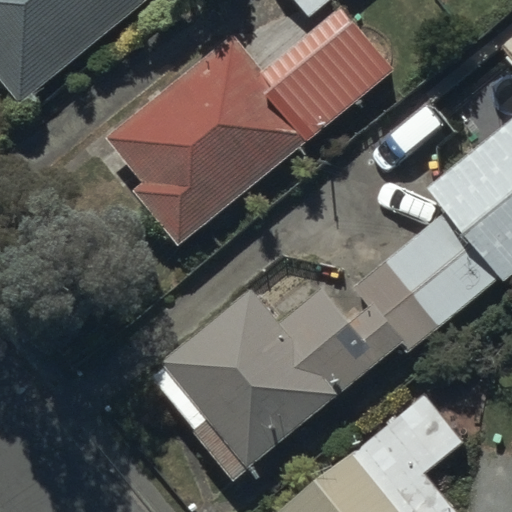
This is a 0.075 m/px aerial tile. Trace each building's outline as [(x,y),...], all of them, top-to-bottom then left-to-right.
[(0,0),(0,84),(26,117),(166,0),(0,0)] [(289,0),(314,31),(351,0),(289,0)] [(237,52),(110,152),(147,198),(137,206),(181,262),(399,91),(347,25),(266,88),(237,52)] [(507,297),(511,292),(511,136),(430,205),(446,225),(358,298),(375,319),(355,335),(327,301),(285,336),(260,305),(154,393),(200,449),(198,450),(239,500),(406,361),(412,368),(503,292),(507,297)] [(296,511),(455,511),(428,477),(465,448),(427,401),(323,483),(327,488),(296,511)]
